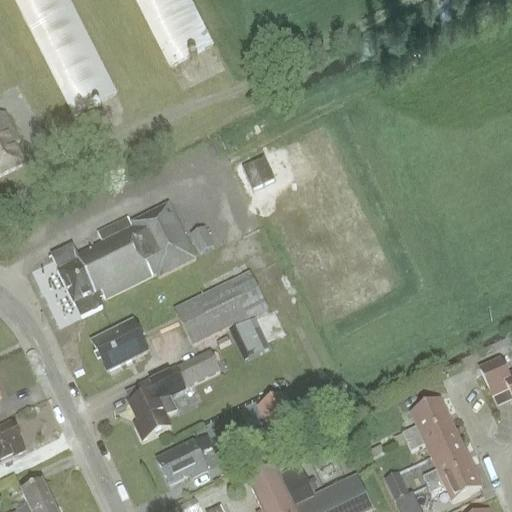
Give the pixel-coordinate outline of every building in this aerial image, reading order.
[(67,0),(13,0),(73,117),(116,95),(67,0)] [(134,0),(169,68),(212,46),(188,0),(134,0)] [(0,178),(25,166),(15,146),(19,144),(5,115),(0,117),(0,178)] [(265,162),(243,172),(253,193),(275,184),(265,162)] [(186,205),(185,202),(176,207),(177,210),(190,236),(199,232),(186,205)] [(158,279),(195,260),(168,206),(131,225),(128,219),(97,235),(102,245),(77,257),(72,249),(52,259),(59,274),(58,275),(74,307),(75,307),(82,320),(103,309),(98,301),(103,299),(104,301),(156,275),(158,279)] [(199,232),(190,236),(200,256),(213,249),(204,229),(199,232)] [(193,348),(268,311),(250,274),(174,312),(193,348)] [(107,374),(147,354),(133,325),(93,345),(107,374)] [(183,392),(219,374),(210,355),(140,389),(145,399),(130,407),(147,441),(170,430),(165,418),(176,413),(168,396),(182,389),(183,392)] [(511,376),(508,379),(500,362),(480,372),(493,399),(508,392),(511,399),(511,376)] [(314,423),(353,402),(343,384),(304,404),(314,423)] [(303,433),(284,396),(257,409),(275,446),(303,433)] [(403,436),(407,445),(451,424),(440,402),(411,416),(417,429),(403,436)] [(363,429),(356,416),(337,426),(344,438),(363,429)] [(461,446),(451,424),(407,445),(411,454),(426,448),(432,460),(461,446)] [(12,460),(25,453),(12,426),(0,431),(0,465),(1,465),(2,466),(13,461),(12,460)] [(208,473),(200,456),(213,450),(208,438),(157,463),(170,488),(193,477),(194,480),(208,473)] [(471,468),(461,446),(432,460),(438,473),(423,479),(428,489),(471,468)] [(384,456),(380,448),(367,454),(371,462),(384,456)] [(482,490),(471,468),(428,489),(432,498),(446,491),(452,504),(482,490)] [(371,511),(356,480),(314,500),(299,469),(277,479),(274,473),(249,485),(261,511),(371,511)] [(410,495),(405,484),(391,491),(396,502),(410,495)] [(22,496),(28,508),(18,511),(48,511),(54,509),(43,486),(22,496)] [(420,511),(413,495),(396,503),(400,511),(420,511)] [(180,507),(182,511),(200,511),(194,500),(180,507)]
